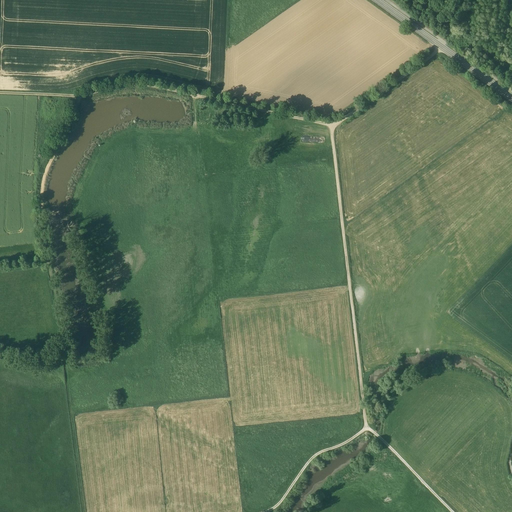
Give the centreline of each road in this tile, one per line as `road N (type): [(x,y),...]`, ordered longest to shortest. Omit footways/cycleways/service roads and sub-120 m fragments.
road 1 (track): [(84,511),(42,198),(79,98)]
road 2 (track): [(0,95),(79,98),(142,86),(332,127)]
road 3 (track): [(366,428),(332,127)]
road 4 (tertiary): [(376,0),(511,98)]
road 5 (track): [(332,127),(446,50)]
road 6 (track): [(264,511),(309,459),(366,428)]
